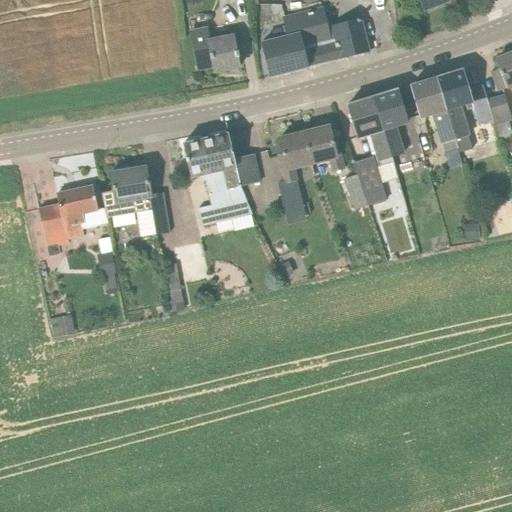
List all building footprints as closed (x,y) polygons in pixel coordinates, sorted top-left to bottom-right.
[(447,0),(418,0),(423,11),(448,1),(447,0)] [(363,33),(360,20),(328,27),(323,7),(281,17),(286,37),(260,43),(264,58),(268,78),(368,53),(363,33)] [(235,47),(233,35),(209,39),(208,28),(189,31),(197,69),(212,66),(213,72),(239,67),(237,58),(239,57),(237,51),(236,51),(235,47)] [(511,53),(495,60),(499,69),(491,72),(499,92),(508,90),(511,88),(511,53)] [(478,125),(492,121),(482,85),(468,89),(463,70),(436,78),(458,149),(458,151),(472,147),(468,136),(460,108),(472,105),(478,125)] [(445,154),(458,149),(436,78),(410,86),(416,105),(420,120),(433,116),(442,145),(445,154)] [(383,130),(388,150),(402,146),(397,129),(408,125),(403,109),(397,90),(373,97),(383,130)] [(492,120),(494,126),(496,125),(508,122),(511,121),(505,95),(487,99),(492,120)] [(383,130),(373,97),(368,99),(365,97),(361,99),(359,102),(346,106),(357,140),(369,137),(375,157),(353,163),(357,175),(367,206),(367,207),(387,201),(382,184),(376,167),(392,163),(388,150),(383,130)] [(511,139),(511,135),(508,122),(496,125),(502,143),(511,139)] [(344,170),(341,161),(337,141),(332,142),(328,127),(304,133),(312,166),(328,162),(331,173),(344,170)] [(296,170),(312,166),(304,133),(279,139),(282,155),(278,156),(285,183),(278,185),(283,210),(303,205),(297,181),(298,181),(296,170)] [(234,159),(232,153),(227,134),(182,144),(187,164),(190,180),(204,177),(212,206),(198,209),(202,227),(252,215),(240,187),(234,159)] [(234,159),(240,187),(261,182),(254,154),(234,159)] [(151,211),(155,235),(169,233),(163,193),(150,195),(145,167),(110,173),(113,192),(102,194),(108,224),(107,218),(151,211)] [(354,210),(367,206),(357,175),(343,180),(354,210)] [(97,210),(96,206),(92,187),(56,195),(59,205),(38,210),(42,229),(47,247),(68,242),(67,240),(84,237),(82,229),(108,224),(102,194),(101,194),(104,209),(97,210)] [(462,240),(479,241),(479,225),(463,224),(462,240)] [(98,257),(105,290),(117,288),(114,274),(116,274),(112,254),(98,257)] [(294,274),(288,261),(279,266),(285,278),(294,274)] [(170,314),(186,311),(183,294),(181,294),(177,265),(166,267),(172,302),(169,302),(170,314)] [(67,336),(63,318),(50,321),(54,339),(67,336)]
